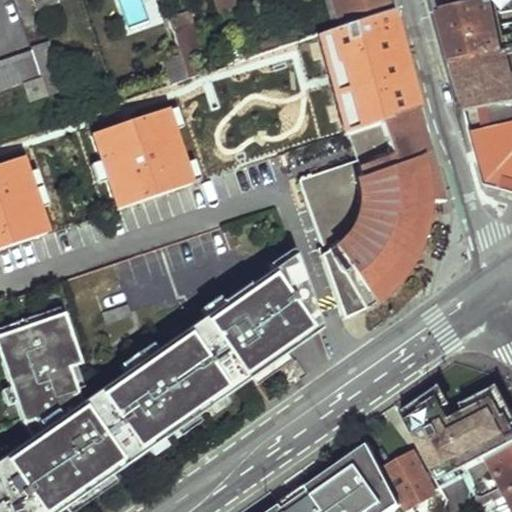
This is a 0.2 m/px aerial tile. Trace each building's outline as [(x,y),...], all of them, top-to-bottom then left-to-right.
[(211,0),(215,18),(248,7),(245,0),(211,0)] [(390,11),(387,0),(333,0),(341,28),(390,11)] [(511,13),(511,0),(500,0),(436,12),(450,63),(511,51),(511,38),(496,41),(491,19),(511,13)] [(53,3),(35,13),(49,37),(67,27),(53,3)] [(355,46),(363,68),(402,55),(390,11),(341,28),(255,58),(243,63),(249,81),(284,70),(282,64),(309,56),(311,60),(355,46)] [(171,33),(188,81),(204,76),(188,28),(171,33)] [(47,44),(31,50),(32,53),(41,80),(23,86),(29,103),(63,91),(47,44)] [(250,44),(235,49),(240,64),(243,63),(255,58),(250,44)] [(511,51),(450,63),(463,112),(469,132),(511,122),(511,51)] [(32,53),(0,63),(0,93),(23,86),(41,80),(32,53)] [(339,127),(319,132),(322,143),(348,134),(418,111),(404,62),(318,91),(321,100),(361,88),(367,103),(336,112),(339,127)] [(349,296),(360,314),(364,312),(375,306),(385,300),(396,291),(404,281),(412,270),(419,257),(423,244),(427,231),(428,217),(428,207),(443,206),(418,111),(348,134),(358,163),(300,183),(322,251),(316,253),(333,302),(336,302),(342,300),(346,298),(349,296)] [(511,122),(469,132),(483,184),(499,190),(504,175),(511,177),(511,122)] [(219,402),(265,369),(267,371),(283,359),(281,358),(317,333),(297,267),(276,282),(274,279),(250,297),(248,295),(222,313),(224,315),(204,329),(209,336),(196,345),(191,338),(110,395),(114,400),(85,420),(82,415),(70,380),(82,376),(66,328),(0,351),(0,359),(23,428),(34,424),(39,437),(4,462),(7,467),(0,471),(0,498),(4,511),(63,511),(108,480),(107,478),(119,469),(121,472),(144,455),(146,456),(162,444),(161,443),(202,414),(204,415),(220,404),(219,402)] [(336,302),(333,302),(339,323),(343,322),(349,320),(356,316),(360,314),(349,296),(346,298),(342,300),(336,302)] [(485,452),(511,437),(511,419),(491,384),(451,406),(436,378),(394,405),(433,481),(485,452)] [(511,437),(485,452),(505,488),(487,498),(492,506),(511,495),(511,437)] [(372,450),(282,511),(400,511),(404,510),(372,450)] [(416,457),(389,471),(409,511),(438,497),(416,457)] [(511,511),(511,495),(492,506),(494,511),(497,511),(508,506),(511,511)]
